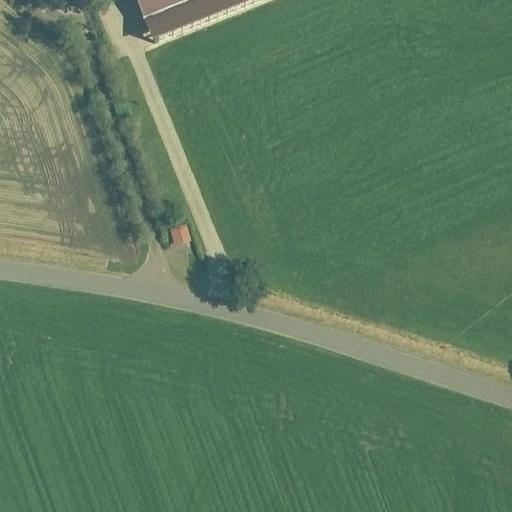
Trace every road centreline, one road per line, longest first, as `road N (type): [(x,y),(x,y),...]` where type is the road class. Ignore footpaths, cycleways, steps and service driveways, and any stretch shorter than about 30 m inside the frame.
road 1 (residential): [(0,272),(158,292),(511,402)]
road 2 (track): [(206,306),(196,225),(102,0)]
